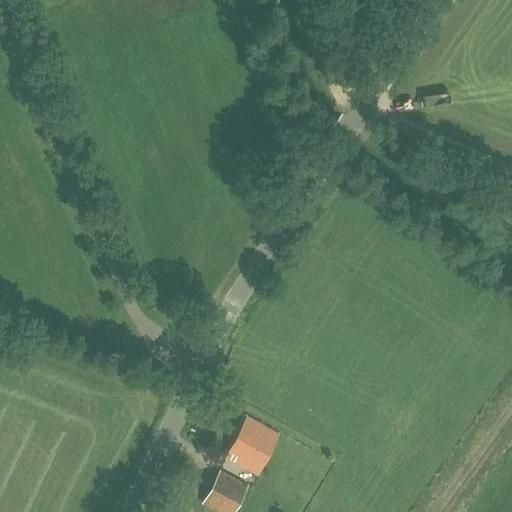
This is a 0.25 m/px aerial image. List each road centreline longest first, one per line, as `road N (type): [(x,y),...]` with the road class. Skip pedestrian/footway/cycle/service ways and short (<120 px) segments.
road 1 (unclassified): [(129,511),(230,304),(435,0)]
road 2 (track): [(361,111),(511,175)]
